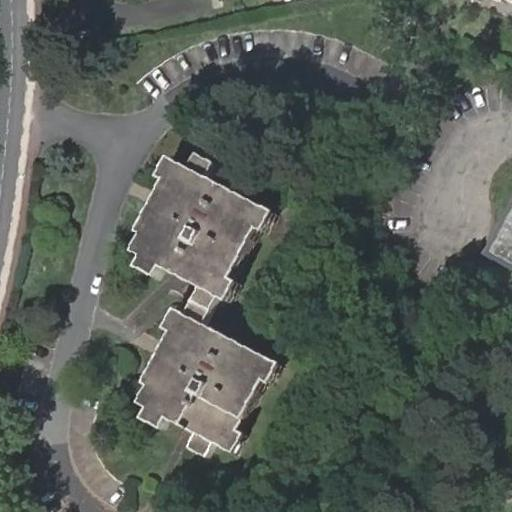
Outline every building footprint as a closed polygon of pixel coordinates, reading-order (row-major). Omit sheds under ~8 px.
[(100,46),(98,35),(81,39),(81,40),(83,49),(100,46)] [(83,49),(81,40),(62,44),(64,58),(84,54),(83,49)] [(222,300),(267,210),(210,180),(218,164),(199,153),(190,170),(174,161),(164,180),(170,183),(164,195),(156,191),(149,204),(157,208),(144,235),(147,236),(138,255),(147,259),(142,269),(162,279),(167,270),(203,290),(222,300)] [(278,216),(267,210),(222,300),(231,305),(242,286),(236,283),(262,231),(268,235),(278,216)] [(511,221),(494,257),(511,266),(511,221)] [(207,327),(222,300),(203,290),(189,317),(207,327)] [(273,363),(207,327),(189,317),(179,312),(169,331),(174,334),(168,346),(161,342),(154,355),(161,359),(148,385),(152,388),(143,406),(152,411),(147,419),(166,429),(170,421),(200,436),(193,449),(210,457),(216,445),(225,450),(273,363)] [(282,368),(273,363),(225,450),(236,456),(247,437),(241,434),(268,383),(274,386),(282,368)]
